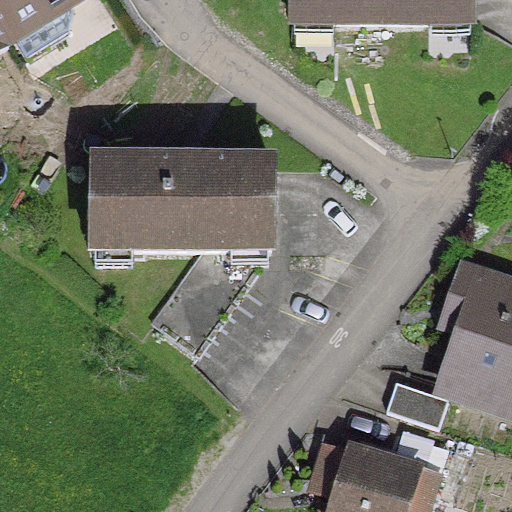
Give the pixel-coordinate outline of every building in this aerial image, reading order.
[(29,22),(43,25),(82,1),(81,0),(0,0),(0,51),(9,46),(4,38),(29,22)] [(287,0),(288,27),(465,29),(465,0),(287,0)] [(31,37),(44,70),(128,38),(115,5),(31,37)] [(266,171),(88,169),(86,256),(196,257),(147,327),(191,362),(244,286),(245,258),(265,258),(266,171)] [(439,393),(503,416),(511,388),(511,295),(459,278),(448,310),(465,316),(439,393)] [(391,388),(381,416),(433,434),(442,405),(391,388)] [(321,481),(334,485),(325,511),(425,511),(435,482),(414,475),(423,446),(400,439),(391,468),(344,454),(339,470),(326,466),(321,481)]
